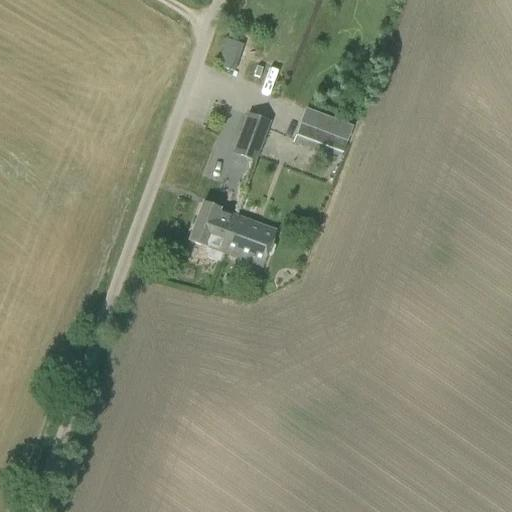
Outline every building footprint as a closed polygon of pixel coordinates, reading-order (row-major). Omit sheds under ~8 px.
[(233,72),(242,46),(227,41),(218,67),(233,72)] [(254,163),(269,123),(246,115),(231,155),(254,163)] [(338,163),(345,144),(288,122),(281,141),(338,163)] [(224,252),(237,216),(220,210),(220,209),(203,203),(190,240),(204,246),(202,252),(207,260),(218,264),(223,251),(224,252)] [(237,216),(224,252),(263,266),(276,230),(265,226),(237,216)]
